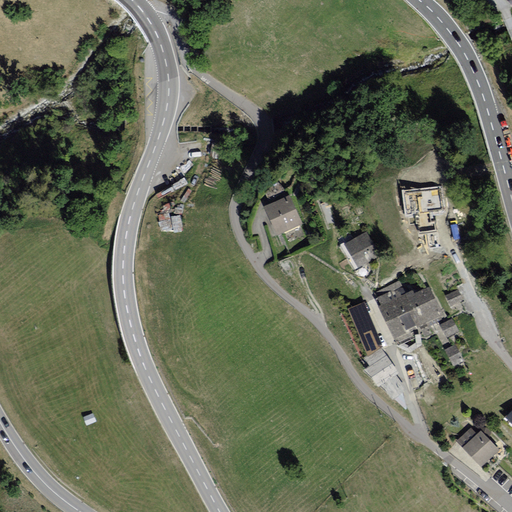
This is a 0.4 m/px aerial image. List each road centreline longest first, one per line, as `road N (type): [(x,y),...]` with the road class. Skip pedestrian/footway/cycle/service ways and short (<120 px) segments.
road 1 (residential): [(511,511),(361,384),(319,321),(251,259),(233,213),(270,136),(264,119),(187,66),(167,14),(141,10)]
road 2 (secondary): [(220,511),(145,368),(126,307),(128,222),(169,89),(161,46),(141,10)]
road 3 (secondary): [(419,0),(473,71),(511,198)]
road 4 (unknown): [(416,435),(400,367),(362,285)]
road 5 (secondary): [(0,420),(36,474),(81,511)]
